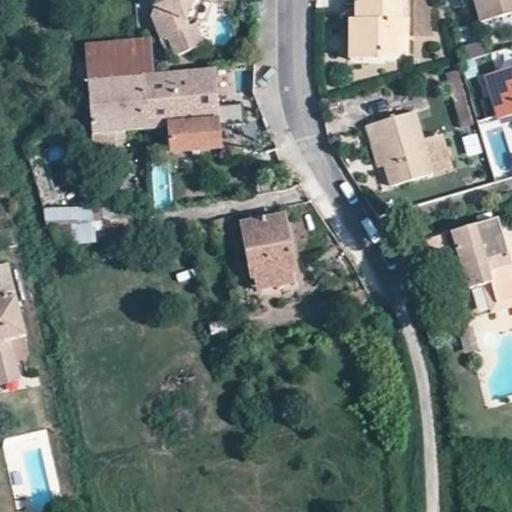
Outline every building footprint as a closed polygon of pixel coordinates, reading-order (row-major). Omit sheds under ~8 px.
[(162,0),(156,21),(171,55),(178,52),(182,60),(209,47),(199,27),(193,30),(190,23),(185,21),(187,15),(194,13),(199,0),(162,0)] [(402,6),(402,0),(357,0),(358,5),(357,62),(383,62),(384,58),(401,59),(401,56),(407,55),(407,22),(402,22),(402,6)] [(511,0),(474,0),(481,25),(511,15),(511,0)] [(358,5),(357,5),(349,5),(349,62),(357,62),(358,5)] [(190,23),(194,13),(187,15),(185,21),(190,23)] [(141,78),(139,42),(87,47),(89,82),(141,78)] [(511,70),(484,78),(497,121),(511,117),(511,70)] [(214,71),(141,78),(145,132),(167,130),(171,156),(223,151),(214,71)] [(454,72),(447,74),(449,82),(457,79),(454,72)] [(141,78),(89,82),(94,136),(145,132),(141,78)] [(374,155),(386,151),(396,186),(451,170),(441,136),(424,141),(415,113),(366,128),(374,155)] [(468,157),(482,153),(477,134),(463,138),(468,157)] [(396,186),(386,151),(374,155),(378,169),(384,169),(389,188),(396,186)] [(169,206),(166,168),(152,169),(155,207),(169,206)] [(93,222),(93,209),(45,207),(44,220),(93,222)] [(103,224),(132,221),(130,208),(101,211),(103,224)] [(238,221),(242,246),(249,282),(253,281),(255,291),(292,285),(290,274),(296,274),(284,213),(238,221)] [(227,223),(231,248),(242,246),(238,221),(227,223)] [(450,255),(457,253),(468,292),(482,288),(490,285),(496,304),(511,300),(511,266),(499,221),(452,235),(427,242),(433,260),(449,256),(450,255)] [(70,223),(70,242),(95,243),(95,223),(70,223)] [(468,292),(457,253),(450,255),(461,293),(468,292)] [(34,331),(15,259),(0,262),(0,365),(0,367),(25,361),(19,335),(34,331)] [(490,285),(482,288),(491,315),(511,309),(511,300),(496,304),(490,285)] [(29,376),(25,361),(0,367),(4,382),(29,376)]
